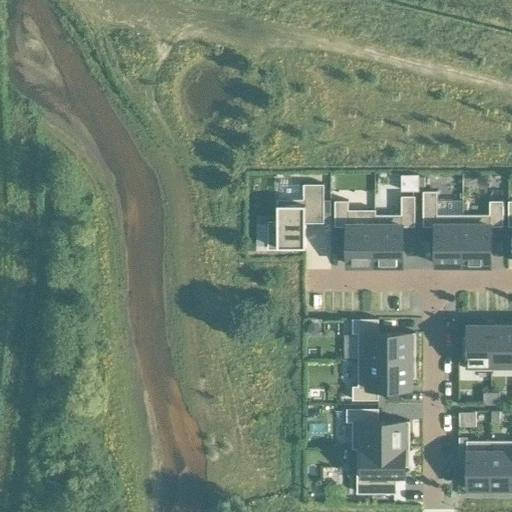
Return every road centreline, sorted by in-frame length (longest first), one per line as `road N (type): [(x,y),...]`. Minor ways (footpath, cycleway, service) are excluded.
road 1 (residential): [(434,511),(433,282)]
road 2 (residential): [(305,282),(433,282)]
